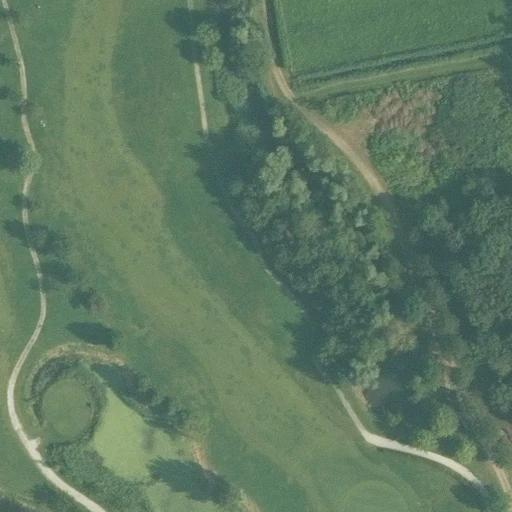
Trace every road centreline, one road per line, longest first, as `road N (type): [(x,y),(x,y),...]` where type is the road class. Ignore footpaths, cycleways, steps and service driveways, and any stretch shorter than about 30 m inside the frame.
road 1 (track): [(511,508),(386,206),(358,162),(292,101),(280,79),(264,0)]
road 2 (track): [(292,101),(511,62)]
